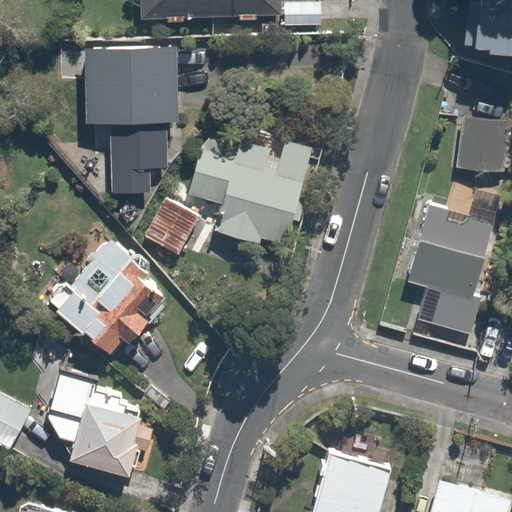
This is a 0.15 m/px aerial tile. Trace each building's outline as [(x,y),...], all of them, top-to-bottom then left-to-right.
[(135,0),(136,19),(275,18),(275,23),(320,23),(320,0),(135,0)] [(511,0),(469,0),(464,50),(511,54),(511,0)] [(103,121),(102,190),(134,190),(134,166),(165,166),(167,49),(79,48),(78,120),(103,121)] [(511,121),(455,115),(449,164),(511,171),(511,121)] [(291,245),(311,141),(281,135),(275,164),(269,162),(273,143),(235,136),(232,155),(193,147),(183,195),(218,202),(212,229),(291,245)] [(195,213),(163,197),(146,232),(178,248),(195,213)] [(498,220),(425,202),(405,283),(478,301),(498,220)] [(172,289),(111,229),(47,294),(108,354),(172,289)] [(46,410),(70,445),(69,451),(141,469),(152,421),(142,418),(147,397),(93,384),(95,372),(57,363),(46,410)] [(32,403),(0,386),(0,442),(10,447),(32,403)] [(380,511),(394,462),(324,444),(306,511),(380,511)] [(434,471),(423,511),(504,511),(510,490),(434,471)] [(100,511),(40,500),(37,511),(100,511)]
